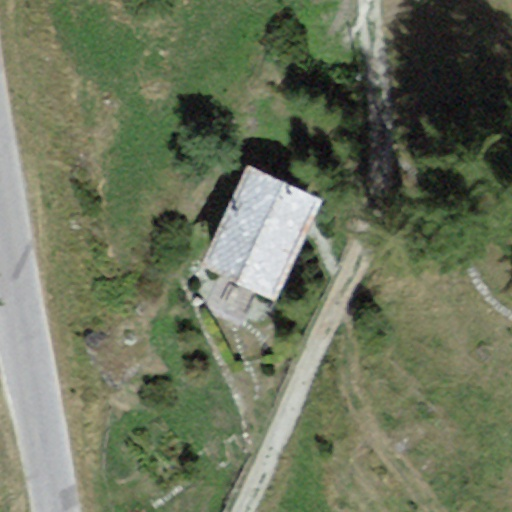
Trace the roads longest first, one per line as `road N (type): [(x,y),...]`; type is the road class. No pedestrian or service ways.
road 1 (tertiary): [(56,511),(0,237)]
road 2 (track): [(364,0),(378,149),(350,274)]
road 3 (track): [(424,511),(370,443),(352,393),(350,274)]
